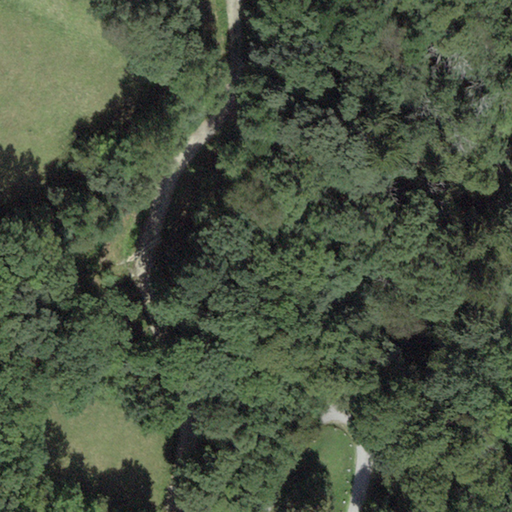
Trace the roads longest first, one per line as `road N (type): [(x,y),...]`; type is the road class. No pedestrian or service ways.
road 1 (track): [(235,0),(233,93),(174,164),(141,253),(146,300),(190,400),(171,511)]
road 2 (unclassified): [(261,511),(310,423),(335,408),(360,429),(352,511)]
